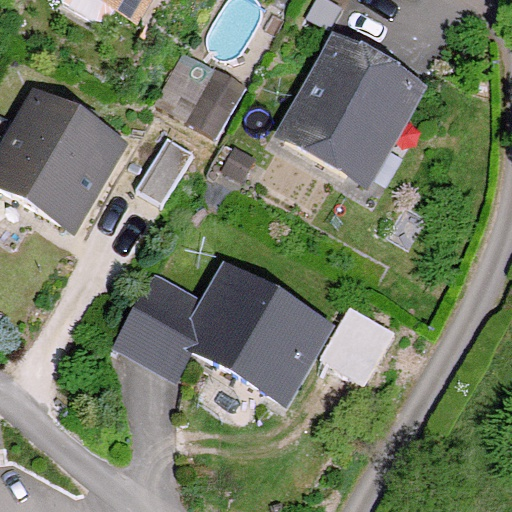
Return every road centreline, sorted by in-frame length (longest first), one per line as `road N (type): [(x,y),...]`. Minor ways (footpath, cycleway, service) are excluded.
road 1 (residential): [(361,511),(499,272),(511,208)]
road 2 (residential): [(135,511),(0,392)]
